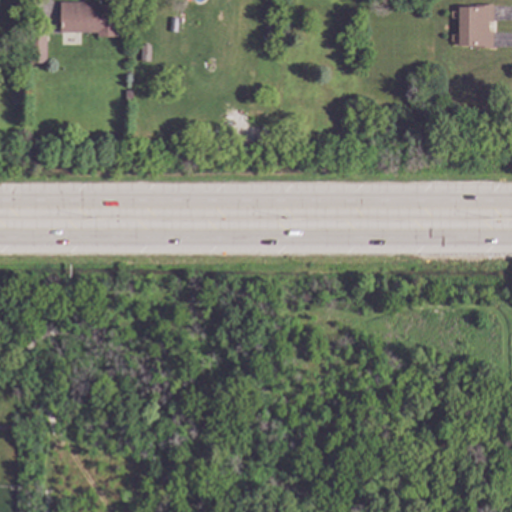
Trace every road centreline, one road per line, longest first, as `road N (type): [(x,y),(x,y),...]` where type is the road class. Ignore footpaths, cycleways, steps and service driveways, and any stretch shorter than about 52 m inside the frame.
road 1 (motorway): [(511,208),(0,208)]
road 2 (motorway): [(0,239),(511,239)]
